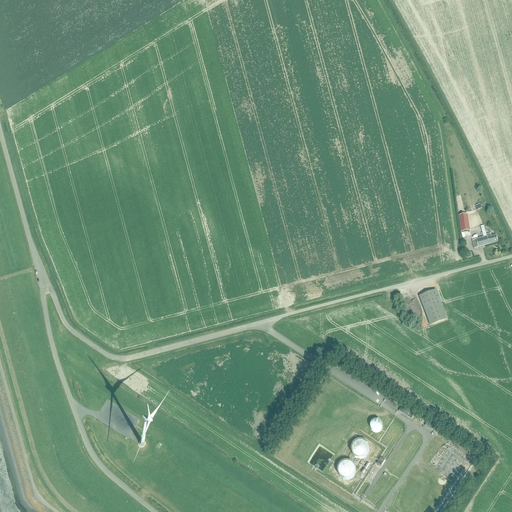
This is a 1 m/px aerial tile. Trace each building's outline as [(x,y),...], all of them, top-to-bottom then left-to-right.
[(467,215),(459,216),(461,233),(470,231),(467,215)] [(484,238),(472,241),(474,249),(498,243),(496,236),(491,237),(491,236),(490,234),(486,235),(484,226),(482,226),(482,229),(484,238)] [(436,291),(420,297),(430,326),(447,319),(436,291)] [(411,420),(415,415),(403,407),(399,412),(411,420)] [(381,427),(381,426),(381,425),(381,424),(380,423),(380,422),(379,421),(378,421),(377,420),(376,420),(375,420),(373,420),(372,421),(371,422),(371,423),(370,424),(370,426),(370,428),(370,429),(371,430),(372,431),(373,431),(374,432),(375,432),(377,432),(378,431),(379,430),(380,429),(381,428),(381,427)] [(369,452),(369,450),(369,448),(368,446),(367,445),(366,444),(365,443),(364,442),(362,441),(360,441),(359,441),(357,441),(355,442),(354,443),(352,444),(351,446),(351,448),(351,450),(351,451),(351,453),(352,455),(353,456),(354,457),(356,458),(357,459),(359,459),(361,459),(363,458),(364,458),(366,456),(367,455),(368,453),(369,452)] [(355,473),(355,471),(355,469),(354,468),(354,466),(352,465),(351,464),(350,463),(348,462),(347,462),(345,462),(343,463),(342,463),(341,464),(339,465),(338,467),(338,469),(338,471),(338,472),(338,474),(339,476),(340,477),(341,478),(343,479),(344,479),(346,480),(348,479),(349,479),(351,478),(352,477),(354,476),(354,474),(355,473)]
